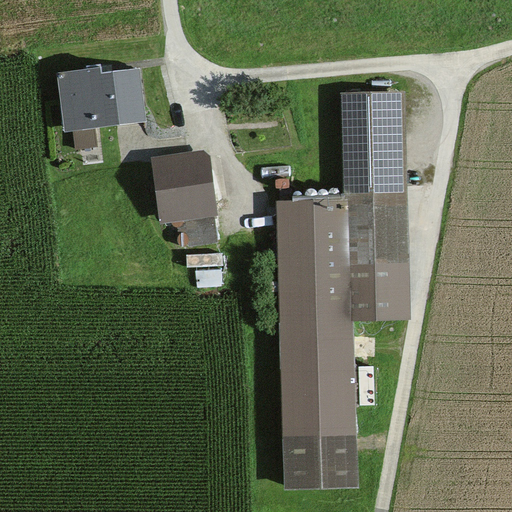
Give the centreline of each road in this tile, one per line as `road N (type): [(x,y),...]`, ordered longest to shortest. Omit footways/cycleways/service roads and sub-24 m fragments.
road 1 (track): [(444,80),(454,122),(382,511)]
road 2 (residential): [(172,0),(177,44),(214,78),(407,64),(444,80)]
